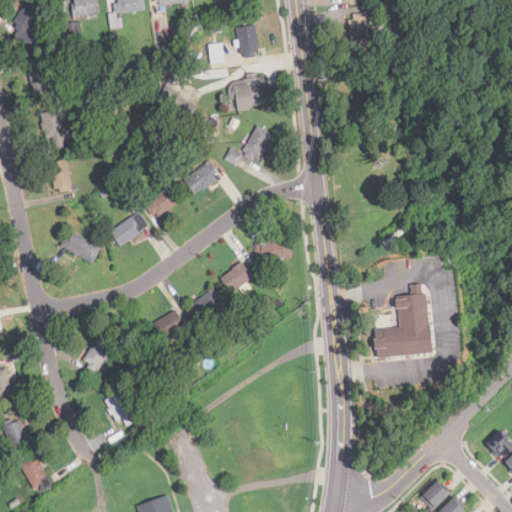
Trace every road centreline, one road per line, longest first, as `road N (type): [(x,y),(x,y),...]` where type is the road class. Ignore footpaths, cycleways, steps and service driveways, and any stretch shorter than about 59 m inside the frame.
road 1 (residential): [(0,118),(54,377),(93,460)]
road 2 (residential): [(320,185),(264,196),(133,289),(39,311)]
road 3 (tertiary): [(332,294),(298,0)]
road 4 (residential): [(511,369),(384,493),(335,508)]
road 5 (tertiary): [(334,511),(339,371)]
